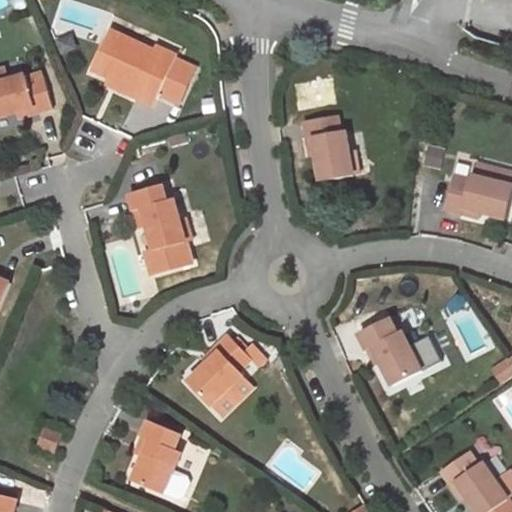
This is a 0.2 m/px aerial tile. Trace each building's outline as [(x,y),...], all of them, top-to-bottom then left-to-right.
[(112,32),(94,72),(111,80),(137,92),(134,98),(155,108),(179,59),(157,49),(155,53),(112,32)] [(0,69),(0,80),(9,78),(6,67),(0,69)] [(28,80),(26,73),(9,78),(0,80),(0,116),(18,111),(35,106),(38,114),(54,109),(43,75),(28,80)] [(111,80),(108,86),(134,98),(137,92),(111,80)] [(35,106),(18,111),(20,119),(38,114),(35,106)] [(339,115),(305,121),(309,138),(316,137),(319,154),(324,181),(356,174),(351,151),(347,130),(342,131),(339,115)] [(309,138),(312,156),(319,154),(316,137),(309,138)] [(362,173),(358,150),(351,151),(356,174),(362,173)] [(511,177),(494,173),(492,179),(511,184),(511,177)] [(470,179),(454,174),(445,208),(462,212),(464,206),(481,210),(507,217),(511,197),(511,184),(492,179),(471,174),(470,179)] [(157,250),(187,242),(187,239),(181,218),(176,197),(169,199),(164,185),(133,193),(137,208),(145,207),(149,225),(157,250)] [(462,212),(479,216),(481,210),(464,206),(462,212)] [(145,207),(137,208),(142,227),(149,225),(145,207)] [(181,218),(187,239),(194,237),(188,216),(181,218)] [(0,309),(12,282),(0,276),(0,309)] [(358,317),(364,329),(384,318),(378,307),(358,317)] [(364,329),(359,332),(367,347),(373,345),(381,360),(394,383),(422,368),(422,367),(411,347),(401,328),(397,330),(389,315),(384,318),(364,329)] [(245,350),(229,333),(216,346),(221,351),(208,363),(189,381),(212,405),(245,373),(241,369),(252,358),(260,366),(268,358),(253,342),(245,350)] [(411,347),(422,367),(433,361),(422,341),(411,347)] [(367,347),(375,362),(381,360),(373,345),(367,347)] [(216,346),(204,358),(208,363),(221,351),(216,346)] [(255,384),(245,373),(212,405),(223,416),(255,384)] [(185,433),(153,420),(146,436),(154,439),(147,455),(137,479),(166,493),(175,472),(185,452),(178,448),(185,433)] [(62,432),(46,426),(38,444),(54,450),(62,432)] [(146,436),(139,452),(147,455),(154,439),(146,436)] [(471,449),(443,468),(453,483),(458,480),(468,494),(481,511),(488,511),(510,497),(497,477),(484,459),(480,462),(471,449)] [(172,495),(181,474),(175,472),(166,493),(172,495)] [(511,495),(511,488),(502,474),(497,477),(510,497),(511,495)] [(453,483),(463,497),(468,494),(458,480),(453,483)] [(16,511),(20,498),(0,493),(0,511),(16,511)] [(511,511),(511,499),(510,497),(488,511),(511,511)]
